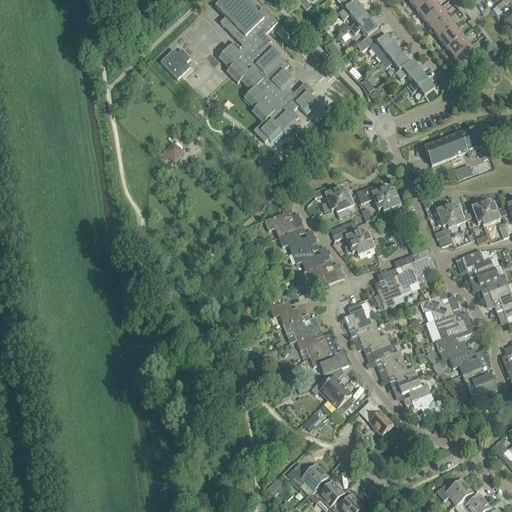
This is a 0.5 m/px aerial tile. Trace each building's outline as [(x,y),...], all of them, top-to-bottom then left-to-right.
[(289,68),(262,40),(277,25),(263,10),(257,16),(242,0),(224,0),(215,9),(226,20),(220,25),(243,49),(241,52),(234,45),(218,60),(229,71),(226,74),(237,86),(240,83),(251,93),(243,100),(254,111),(251,114),(262,125),(253,134),(264,145),(268,141),(271,144),(282,134),(286,138),(298,126),(295,124),(299,120),(293,114),(298,109),(307,118),(318,107),(310,99),(314,95),(305,85),(293,97),(287,91),(294,84),(284,74),(289,68)] [(303,0),(299,4),(307,13),(311,10),(303,0)] [(433,2),(431,0),(413,0),(408,4),(416,14),(433,2)] [(440,11),(433,2),(416,14),(423,23),(440,11)] [(367,17),(363,13),(364,11),(364,10),(362,8),(360,8),(356,3),(351,7),(338,17),(344,23),(350,18),(356,26),(367,17)] [(462,10),(457,3),(453,6),(459,13),(462,10)] [(499,12),(505,7),(502,4),(496,9),(499,12)] [(447,20),(440,11),(423,23),(431,33),(447,20)] [(378,31),(375,27),(375,26),(376,25),(375,24),(374,23),(373,22),(372,22),(371,23),(367,17),(356,26),(350,31),(355,37),(361,32),(367,40),(360,45),(361,45),(378,31)] [(511,18),(503,26),(511,37),(511,18)] [(454,29),(448,22),(447,20),(431,33),(438,42),(454,29)] [(476,28),(471,22),(468,24),(473,31),(476,28)] [(322,31),(326,35),(330,31),(327,27),(322,31)] [(482,35),(476,28),(473,31),(478,37),(482,35)] [(462,39),(455,31),(454,29),(438,42),(446,52),(462,39)] [(398,51),(395,46),(396,45),(396,44),(395,42),(393,42),(392,43),(387,37),(370,50),(375,57),(382,52),(387,59),(381,64),(398,51)] [(370,48),(375,43),(371,38),(365,42),(370,48)] [(469,49),(462,39),(446,52),(453,61),(469,49)] [(492,47),(487,41),(483,44),(488,50),(492,47)] [(477,59),(469,49),(453,61),(461,71),(477,59)] [(409,65),(406,61),(407,60),(407,58),(405,57),(404,56),(403,57),(398,51),(381,64),(386,71),(393,66),(399,74),(409,65)] [(164,61),(160,65),(177,83),(181,79),(191,70),(186,65),(191,61),(182,52),(178,56),(173,52),(164,61)] [(346,61),(341,65),(345,70),(350,65),(346,61)] [(423,77),(420,72),(421,72),(421,71),(421,70),(420,68),(419,68),(418,68),(417,69),(412,63),(409,65),(399,74),(392,79),(393,79),(396,77),(401,82),(407,77),(413,85),(423,77)] [(435,91),(431,87),(432,86),(432,85),(432,84),(431,83),(430,83),(429,83),(428,83),(423,77),(413,85),(406,90),(411,97),(418,91),(424,99),(417,104),(418,105),(435,91)] [(369,95),(374,91),(366,81),(361,85),(369,95)] [(375,105),(381,100),(376,93),(369,98),(375,105)] [(479,129),(424,150),(431,169),(467,155),(468,159),(470,160),(476,157),(477,156),(476,151),(486,148),(483,141),(485,140),(484,139),(483,136),(482,137),(479,129)] [(175,162),(183,153),(173,145),(165,154),(175,162)] [(382,212),(390,193),(389,189),(380,193),(378,187),(360,194),(357,196),(361,207),(374,202),(378,213),(382,212)] [(329,196),(325,197),(331,214),(335,212),(343,194),(342,191),(334,194),(331,188),(327,190),(329,196)] [(409,214),(405,203),(403,198),(397,200),(394,192),(390,193),(382,212),(384,215),(401,209),(403,216),(409,214)] [(343,194),(335,212),(337,216),(354,210),(347,193),(343,194)] [(482,226),(490,207),(489,204),(472,210),(473,214),(468,217),(469,221),(475,219),(478,227),(482,226)] [(511,204),(507,207),(508,211),(503,213),(505,218),(510,216),(511,220),(511,204)] [(447,229),(454,210),(453,207),(446,210),(444,205),(438,207),(440,212),(437,213),(443,231),(447,229)] [(498,215),(494,206),(490,207),(482,226),(483,229),(500,223),(499,220),(505,218),(503,213),(498,215)] [(462,219),(458,209),(454,210),(447,229),(448,233),(465,226),(464,223),(469,221),(468,217),(462,219)] [(362,212),(366,223),(373,221),(368,210),(362,212)] [(290,214),(265,224),(269,234),(275,232),(278,240),(297,233),(297,232),(303,230),(298,216),(292,218),(290,214)] [(354,223),(341,228),(343,234),(348,232),(353,230),(356,228),(354,223)] [(509,239),(505,229),(499,231),(504,241),(509,239)] [(297,233),(278,240),(282,251),(288,248),(292,257),(311,250),(310,249),(307,240),(301,242),(300,238),(306,236),(303,230),(297,232),(297,233)] [(343,234),(332,238),(334,244),(346,240),(349,247),(345,248),(344,250),(347,256),(348,256),(352,255),(352,256),(356,255),(364,237),(363,233),(355,236),(353,230),(348,232),(343,234)] [(474,242),(470,232),(465,234),(468,244),(474,242)] [(364,237),(356,255),(357,259),(374,252),(373,248),(379,246),(377,242),(371,244),(368,235),(364,237)] [(488,243),(486,238),(476,242),(478,247),(488,243)] [(453,246),(451,241),(441,245),(443,250),(453,246)] [(311,250),(292,257),(296,268),(302,265),(306,273),(325,266),(321,256),(315,258),(313,254),(319,252),(317,247),(310,249),(311,250)] [(413,258),(408,260),(410,266),(411,266),(418,285),(428,281),(426,275),(435,272),(428,253),(428,252),(417,256),(420,263),(415,265),(413,258)] [(461,261),(455,263),(459,274),(465,271),(467,276),(469,281),(472,280),(476,278),(475,278),(494,270),(491,261),(485,263),(481,253),(461,261)] [(325,266),(306,273),(310,284),(316,282),(319,291),(345,281),(342,275),(340,271),(328,275),(327,271),(333,269),(331,264),(325,266)] [(396,271),(391,273),(394,279),(402,299),(412,295),(409,288),(418,285),(411,266),(410,266),(401,270),(403,276),(398,278),(396,271)] [(472,280),(469,281),(473,291),(485,286),(487,290),(481,292),(483,298),(489,295),(489,294),(508,287),(507,286),(504,277),(498,279),(494,270),(475,278),(476,278),(472,280)] [(380,285),(375,287),(379,297),(385,312),(395,308),(393,302),(402,299),(394,279),(391,273),(381,277),(386,289),(382,290),(380,285)] [(293,286),(289,290),(295,295),(299,291),(293,286)] [(489,295),(483,298),(485,304),(491,301),(492,305),(493,304),(495,309),(494,309),(496,314),(502,311),(511,307),(511,296),(508,287),(489,294),(489,295)] [(424,304),(421,306),(425,316),(430,313),(434,323),(453,315),(459,312),(455,303),(443,308),(441,303),(448,301),(446,296),(444,296),(442,289),(434,292),(437,299),(425,304),(424,304)] [(287,297),(268,305),(273,320),(279,318),(283,327),(302,320),(302,319),(298,309),(292,312),(289,303),(287,297)] [(350,318),(344,320),(345,323),(348,331),(354,329),(356,333),(350,335),(351,340),(358,338),(357,338),(377,330),(373,320),(367,323),(361,307),(350,311),(348,312),(350,318)] [(511,307),(502,311),(506,321),(511,319),(511,323),(507,326),(510,331),(511,330),(511,307)] [(453,315),(434,323),(438,332),(444,330),(448,339),(460,334),(461,335),(470,331),(473,330),(469,319),(463,322),(461,317),(459,312),(453,315)] [(302,320),(283,327),(286,337),(293,334),(296,344),(315,337),(315,336),(321,334),(320,329),(318,324),(306,329),(304,324),(310,322),(308,317),(302,319),(302,320)] [(418,321),(410,323),(412,330),(420,328),(418,321)] [(377,330),(357,338),(358,338),(361,347),(367,345),(369,350),(363,352),(365,357),(371,355),(371,354),(390,347),(390,345),(386,337),(380,339),(377,330)] [(448,339),(435,344),(439,355),(445,352),(449,361),(468,354),(468,353),(464,344),(458,346),(456,342),(472,336),(470,331),(461,335),(460,334),(448,339)] [(315,337),(296,344),(300,354),(303,362),(309,360),(328,352),(335,349),(333,345),(329,336),(323,339),(321,334),(315,336),(315,337)] [(248,350),(245,342),(239,345),(242,352),(248,350)] [(390,347),(371,354),(371,355),(375,364),(381,362),(383,366),(376,369),(378,374),(382,372),(385,371),(384,371),(404,363),(400,354),(394,356),(390,347)] [(506,358),(501,360),(511,386),(511,385),(511,348),(508,350),(511,360),(511,363),(508,365),(506,358)] [(328,352),(309,360),(313,370),(319,368),(323,378),(340,371),(343,370),(338,360),(333,362),(331,358),(337,355),(335,349),(328,352)] [(468,354),(449,361),(453,371),(459,369),(462,378),(476,372),(481,370),(477,360),(471,363),(470,358),(476,355),(474,350),(468,353),(468,354)] [(251,361),(259,357),(256,351),(250,353),(249,351),(244,353),(251,361)] [(382,372),(378,374),(382,383),(388,381),(390,385),(392,391),(398,388),(417,380),(417,379),(414,370),(407,373),(404,364),(404,363),(384,371),(385,371),(382,372)] [(476,372),(462,378),(466,388),(473,386),(478,400),(496,393),(494,388),(496,388),(491,377),(488,378),(487,374),(490,373),(488,370),(487,367),(481,370),(476,372)] [(318,386),(311,394),(315,398),(319,394),(328,403),(342,389),(336,382),(342,376),(340,371),(323,378),(315,381),(318,386)] [(417,380),(398,388),(402,397),(408,395),(409,399),(403,402),(405,407),(411,405),(411,404),(431,397),(427,387),(421,389),(417,380)] [(328,403),(323,407),(332,416),(334,413),(340,419),(343,423),(357,409),(348,401),(351,398),(342,389),(328,403)] [(279,406),(290,401),(288,395),(277,399),(279,406)] [(463,406),(471,403),(468,395),(455,400),(461,408),(463,406)] [(431,397),(411,404),(411,405),(415,414),(421,412),(423,416),(417,419),(419,424),(444,414),(440,403),(434,406),(431,397)] [(393,427),(380,414),(375,419),(371,415),(372,414),(367,408),(360,415),(365,420),(370,425),(369,426),(382,438),(393,427)] [(311,433),(320,425),(313,419),(305,427),(311,433)] [(503,455),(495,447),(491,451),(497,457),(499,458),(503,455)] [(373,451),(368,456),(369,456),(373,461),(380,468),(380,469),(381,468),(385,464),(373,451)] [(510,463),(503,455),(499,458),(506,466),(510,463)] [(300,465),(287,477),(300,490),(305,485),(313,493),(319,488),(328,479),(316,466),(309,474),(300,465)] [(473,495),(463,482),(453,490),(449,485),(437,494),(444,503),(449,499),(457,508),(466,500),(473,495)] [(313,493),(308,498),(316,506),(318,505),(323,511),(327,511),(328,511),(330,510),(338,501),(345,495),(332,483),(323,492),(319,488),(313,493)] [(271,488),(268,491),(272,496),(275,498),(278,495),(275,492),(271,488)] [(330,510),(328,511),(361,511),(365,509),(352,496),(342,505),(338,501),(330,510)] [(488,511),(491,510),(481,497),(470,505),(466,500),(457,508),(455,509),(457,511),(488,511)]
